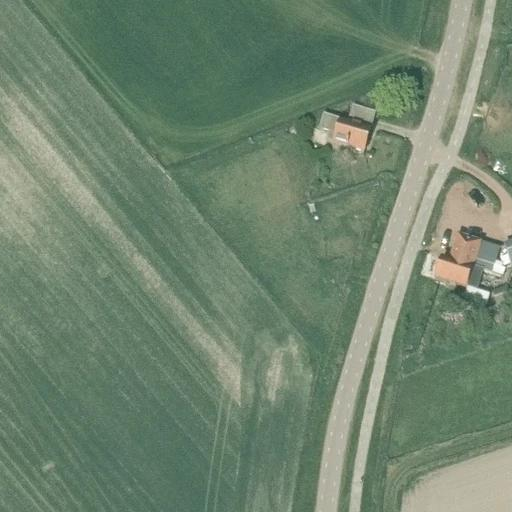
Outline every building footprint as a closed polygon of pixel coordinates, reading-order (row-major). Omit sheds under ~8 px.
[(323,116),(318,130),(335,136),(332,145),(363,155),(376,114),(352,107),(348,123),(323,116)] [(484,271),(473,268),(474,262),(493,268),(498,251),(457,238),(452,254),(454,254),(451,263),(441,260),(434,281),(436,281),(435,284),(444,288),(445,284),(465,291),(466,289),(477,293),(484,271)] [(511,271),(511,270),(511,242),(503,245),(511,271)] [(466,289),(461,305),(484,313),(490,297),(477,293),(466,289)] [(503,289),(491,294),(496,307),(508,303),(503,289)]
